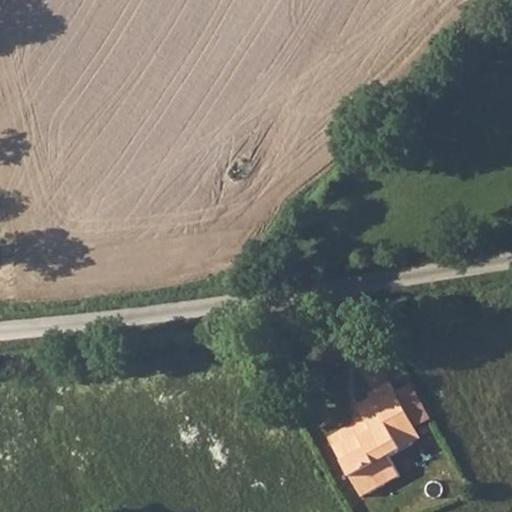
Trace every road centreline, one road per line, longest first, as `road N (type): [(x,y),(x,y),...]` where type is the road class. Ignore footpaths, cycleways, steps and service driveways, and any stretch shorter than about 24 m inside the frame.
road 1 (residential): [(511,261),(201,312)]
road 2 (unclassified): [(201,312),(0,329)]
